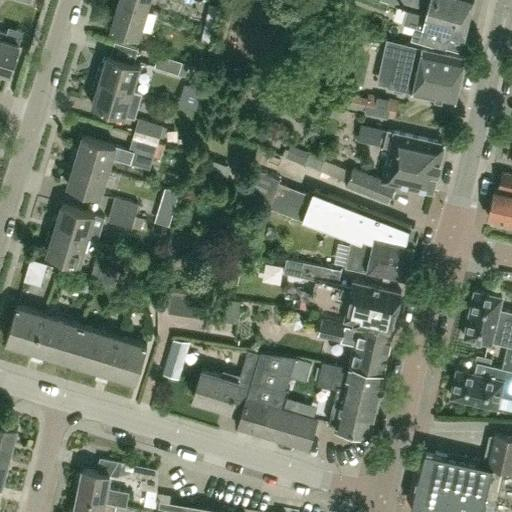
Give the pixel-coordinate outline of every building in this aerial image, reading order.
[(140,38),(149,9),(119,0),(111,29),(140,38)] [(119,0),(149,9),(151,0),(119,0)] [(387,0),(410,7),(431,13),(455,19),(456,17),(468,21),(472,5),(473,0),(387,0)] [(209,1),(204,23),(216,26),(222,4),(209,1)] [(464,39),(468,21),(456,17),(455,19),(431,13),(410,7),(406,22),(415,25),(411,38),(428,43),(443,48),(448,46),(460,50),(463,38),(464,39)] [(213,43),(216,26),(204,23),(201,40),(213,43)] [(19,42),(3,37),(5,31),(0,29),(0,70),(10,73),(19,42)] [(384,56),(387,36),(373,34),(371,54),(384,56)] [(143,38),(142,46),(163,49),(164,41),(143,38)] [(423,47),(398,41),(388,85),(414,91),(455,101),(465,57),(423,47)] [(99,66),(96,77),(134,89),(141,64),(107,53),(103,67),(99,66)] [(183,60),(158,53),(154,65),(179,73),(186,75),(189,63),(183,60)] [(143,92),(134,89),(96,77),(92,89),(96,90),(93,103),(136,115),(143,92)] [(139,116),(134,133),(158,140),(163,124),(139,116)] [(357,166),(342,168),(324,159),(325,157),(309,150),(309,151),(291,143),(285,156),(304,164),(304,163),(349,182),(348,185),(386,203),(396,181),(432,190),(444,141),(394,129),(382,177),(357,166)] [(158,140),(134,133),(129,148),(134,150),(153,156),(154,155),(161,157),(165,143),(158,140)] [(130,161),(134,150),(129,148),(117,144),(117,145),(83,134),(79,146),(75,145),(72,157),(109,169),(113,156),(130,161)] [(102,194),(109,169),(72,157),(68,169),(72,171),(68,184),(102,194)] [(412,241),(408,239),(411,226),(318,186),(316,191),(310,188),(309,192),(279,181),(280,178),(251,167),(240,193),(269,206),(348,237),(352,238),(346,265),(366,270),(367,268),(404,277),(412,241)] [(511,173),(504,171),(501,187),(496,186),(489,216),(511,221),(511,173)] [(135,215),(139,202),(115,195),(111,208),(135,215)] [(105,215),(96,213),(62,203),(58,216),(54,215),(51,226),(89,238),(97,240),(105,215)] [(132,226),(135,215),(111,208),(108,219),(132,226)] [(82,262),(89,238),(51,226),(47,238),(51,239),(47,252),(82,262)] [(341,262),(345,240),(331,238),(327,260),(341,262)] [(31,257),(30,257),(24,279),(41,284),(47,262),(31,257)] [(352,279),(351,284),(323,277),(326,265),(287,257),(283,271),(316,279),(310,307),(354,317),(352,325),(346,323),(345,325),(391,336),(401,290),(352,279)] [(94,262),(91,275),(122,284),(126,272),(94,262)] [(172,288),(168,311),(196,316),(200,293),(172,288)] [(492,341),(511,345),(511,333),(511,328),(511,310),(499,308),(502,296),(475,289),(464,336),(491,343),(492,341)] [(23,345),(34,308),(18,303),(6,340),(23,345)] [(39,350),(50,313),(34,308),(23,345),(39,350)] [(56,355),(67,318),(50,313),(39,350),(56,355)] [(72,360),(83,323),(67,318),(56,355),(72,360)] [(383,371),(391,336),(345,325),(346,323),(322,318),(318,335),(355,343),(350,364),(383,371)] [(88,365),(100,329),(83,323),(72,360),(88,365)] [(105,370),(116,334),(100,329),(88,365),(105,370)] [(121,375),(133,339),(116,334),(105,370),(121,375)] [(170,343),(188,348),(190,340),(172,337),(170,343)] [(149,344),(133,339),(121,375),(138,381),(149,344)] [(261,352),(262,350),(260,350),(260,352),(249,349),(241,377),(253,380),(261,352)] [(298,410),(281,405),(296,355),(262,350),(261,352),(253,380),(238,427),(308,448),(317,416),(311,414),(312,405),(300,402),(298,410)] [(376,402),(383,371),(350,364),(350,366),(324,361),(319,383),(338,387),(336,393),(376,402)] [(511,397),(511,368),(489,363),(487,375),(457,368),(450,395),(497,406),(500,395),(511,397)] [(232,404),(240,380),(203,368),(194,398),(231,409),(232,404)] [(369,433),(376,402),(336,393),(330,422),(337,424),(337,426),(369,433)] [(0,421),(0,451),(9,454),(17,426),(0,421)] [(511,511),(511,434),(495,430),(487,464),(424,449),(411,505),(440,511),(511,511)] [(0,484),(1,485),(9,454),(0,451),(0,484)] [(157,468),(122,460),(119,473),(141,478),(140,487),(157,490),(157,468)] [(108,487),(111,474),(83,468),(82,471),(77,472),(75,480),(80,484),(77,496),(116,504),(126,506),(129,491),(108,487)] [(114,511),(116,504),(77,496),(75,507),(69,508),(68,511),(114,511)]
